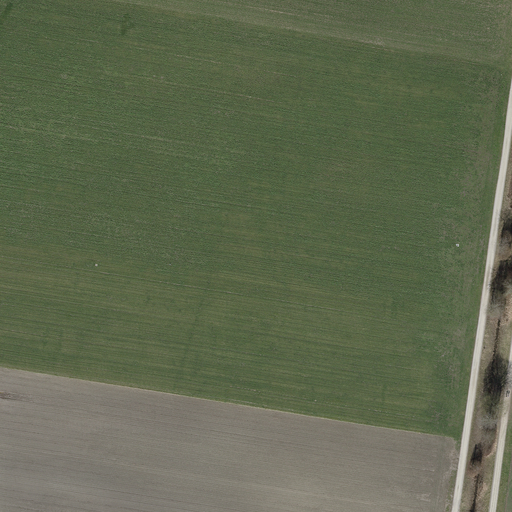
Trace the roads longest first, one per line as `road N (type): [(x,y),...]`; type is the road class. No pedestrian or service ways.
road 1 (track): [(455,511),(511,99)]
road 2 (track): [(492,511),(511,366)]
